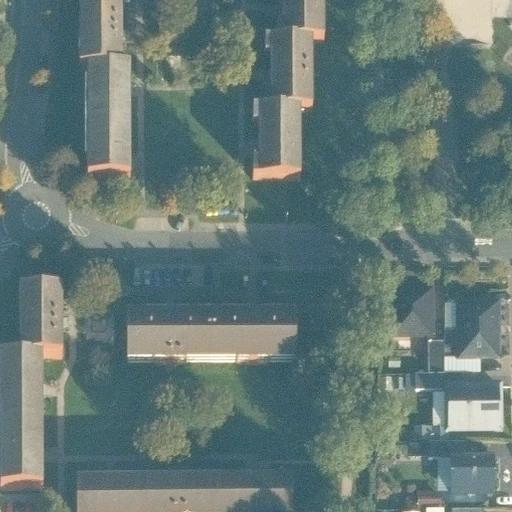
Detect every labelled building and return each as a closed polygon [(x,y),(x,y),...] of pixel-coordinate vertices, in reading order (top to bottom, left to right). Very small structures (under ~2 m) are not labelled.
[(323,43),(322,0),(274,0),(275,44),(309,44),(323,43)] [(121,69),(121,5),(78,6),(78,69),(85,69),(121,69)] [(261,113),(297,113),(309,113),(309,44),(275,44),(262,45),(261,113)] [(127,68),(121,69),(85,69),(85,124),(127,124),(127,68)] [(252,114),(254,184),(299,183),(297,113),(261,113),(252,114)] [(128,181),(127,124),(85,124),(86,181),(128,181)] [(432,339),(431,289),(386,290),(387,340),(432,339)] [(41,360),(61,360),(61,294),(15,294),(15,360),(41,360)] [(498,362),(498,301),(453,302),(454,362),(498,362)] [(122,312),(122,365),(208,365),(207,312),(122,312)] [(291,313),(207,312),(208,365),(291,364),(291,313)] [(441,375),(441,344),(425,344),(425,375),(441,375)] [(0,426),(41,425),(41,360),(15,360),(0,360),(0,426)] [(441,375),(425,375),(413,375),(413,391),(441,391),(441,386),(441,375)] [(498,433),(497,385),(441,386),(441,391),(441,434),(498,433)] [(0,491),(42,491),(41,425),(0,426),(0,491)] [(426,459),(447,459),(461,459),(461,444),(425,444),(426,459)] [(493,495),(492,458),(461,459),(447,459),(448,496),(493,495)] [(213,483),(213,511),(290,511),(290,482),(213,483)] [(77,483),(76,511),(145,511),(145,483),(77,483)] [(213,511),(213,483),(145,483),(145,511),(213,511)]
